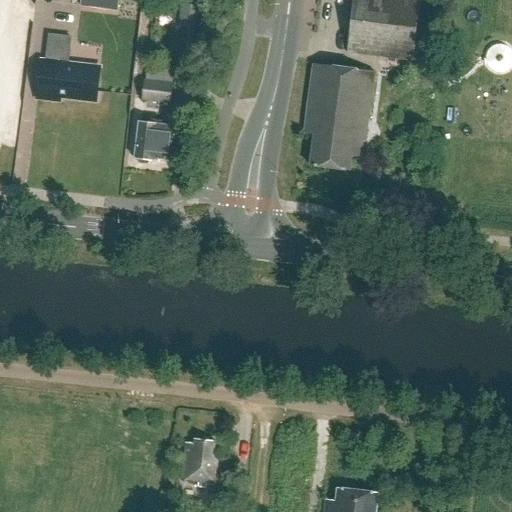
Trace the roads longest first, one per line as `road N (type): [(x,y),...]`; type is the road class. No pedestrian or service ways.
road 1 (unclassified): [(511,431),(0,370)]
road 2 (tertiary): [(511,275),(260,244)]
road 3 (tertiary): [(229,241),(0,216)]
road 4 (tertiary): [(275,86),(243,152),(229,241)]
road 5 (tertiary): [(260,244),(275,86)]
